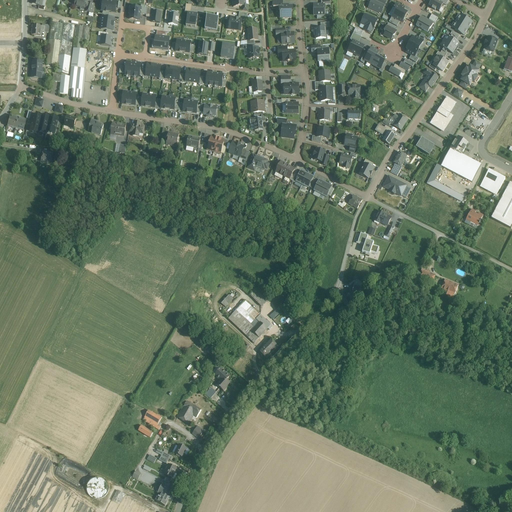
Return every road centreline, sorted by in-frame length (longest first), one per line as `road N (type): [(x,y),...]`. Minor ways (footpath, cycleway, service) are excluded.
road 1 (residential): [(367,196),(340,283),(201,450)]
road 2 (residential): [(486,16),(367,196)]
road 3 (residential): [(110,108),(227,128),(296,157)]
road 4 (residential): [(145,56),(267,72)]
